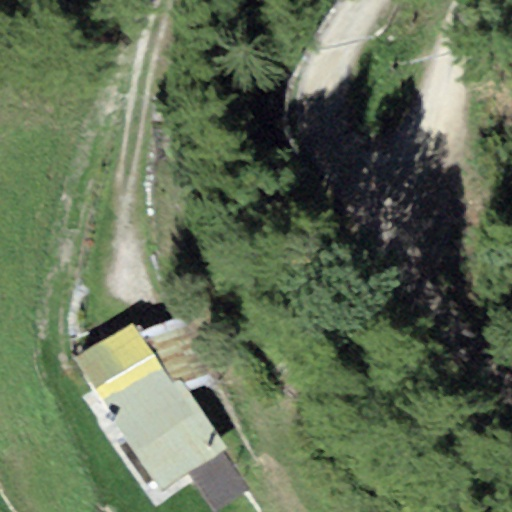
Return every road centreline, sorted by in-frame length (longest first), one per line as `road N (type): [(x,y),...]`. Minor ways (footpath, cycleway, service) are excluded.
road 1 (track): [(137,511),(81,430),(55,369),(52,322),(91,117),(119,40),(145,0)]
road 2 (track): [(469,0),(414,152),(383,179),(354,177),(330,156),(317,124),(318,93),(380,0)]
road 3 (track): [(166,0),(142,102),(137,285)]
road 4 (track): [(383,179),(391,235),(411,281),(511,393)]
